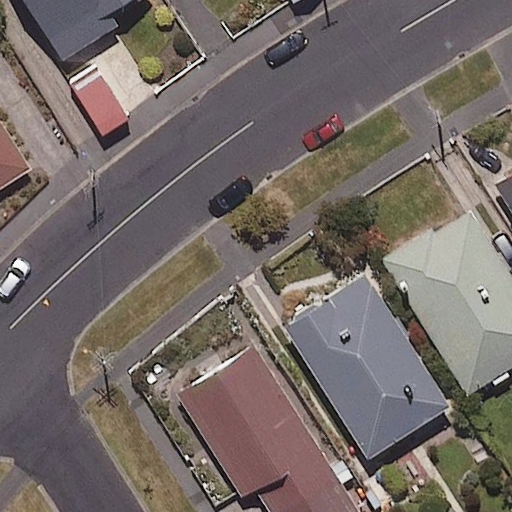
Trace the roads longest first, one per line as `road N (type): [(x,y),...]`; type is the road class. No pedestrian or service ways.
road 1 (residential): [(452,0),(328,73),(150,199),(0,338)]
road 2 (residential): [(0,347),(104,511)]
